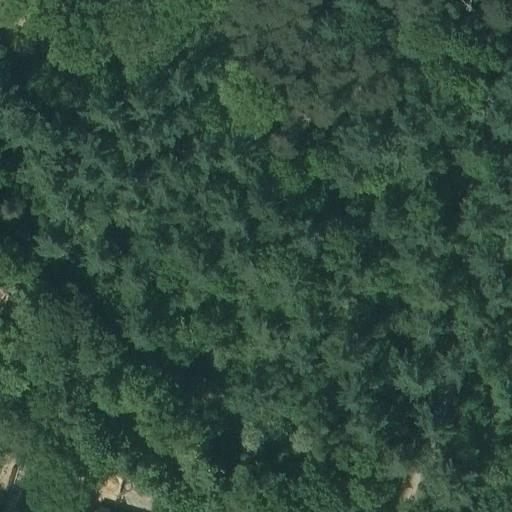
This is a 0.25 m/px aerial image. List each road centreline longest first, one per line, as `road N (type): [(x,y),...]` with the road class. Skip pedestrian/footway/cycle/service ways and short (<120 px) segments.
road 1 (track): [(0,295),(236,509)]
road 2 (track): [(511,231),(395,511)]
